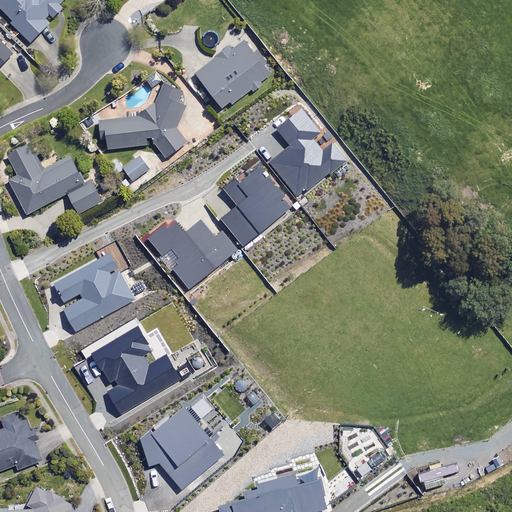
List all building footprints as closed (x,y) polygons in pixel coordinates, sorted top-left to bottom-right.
[(0,0),(0,7),(13,20),(11,22),(31,42),(49,23),(45,19),(50,13),(54,16),(63,7),(58,3),(61,0),(0,0)] [(259,50),(255,53),(243,37),(196,73),(222,108),(230,102),(232,104),(272,74),(264,65),(268,62),(259,50)] [(0,64),(13,52),(0,38),(0,64)] [(176,127),(186,106),(179,103),(184,92),(165,83),(156,101),(136,117),(98,121),(100,141),(107,141),(108,150),(146,146),(145,136),(148,136),(165,160),(188,143),(176,127)] [(269,163),(296,197),(306,190),(307,191),(329,173),(330,175),(347,161),(332,143),(323,150),(313,139),(322,132),(302,108),(276,128),(290,146),(269,163)] [(42,171),(27,144),(7,155),(17,173),(8,177),(27,214),(68,193),(78,213),(103,201),(92,180),(85,183),(71,156),(42,171)] [(149,169),(140,156),(124,169),(134,181),(149,169)] [(237,206),(221,219),(243,246),(291,208),(283,198),(285,196),(261,166),(240,183),(236,178),(223,188),(237,206)] [(173,269),(189,289),(238,250),(223,231),(215,237),(201,219),(185,232),(177,222),(168,229),(165,225),(148,239),(163,256),(172,249),(179,258),(175,261),(178,265),(173,269)] [(63,309),(75,332),(135,300),(119,270),(111,275),(109,272),(118,268),(110,253),(53,283),(64,303),(80,294),(83,298),(63,309)] [(107,392),(121,415),(181,379),(166,354),(149,364),(144,356),(152,352),(148,345),(149,344),(138,325),(91,354),(101,371),(102,370),(110,383),(115,380),(118,385),(107,392)] [(182,490),(224,455),(213,442),(220,436),(217,433),(211,439),(197,422),(212,409),(203,398),(187,410),(184,406),(152,432),(150,430),(140,439),(149,466),(159,464),(182,490)] [(21,421),(17,411),(0,418),(4,427),(0,428),(0,471),(16,465),(18,470),(42,460),(35,441),(39,439),(34,429),(31,431),(26,419),(21,421)] [(264,419),(272,429),(281,422),(274,412),(264,419)] [(318,511),(327,510),(323,497),(326,496),(321,478),(298,485),(296,474),(257,484),(258,489),(243,493),(245,499),(217,506),(219,511),(318,511)] [(72,511),(77,504),(38,484),(27,506),(0,506),(0,511),(72,511)]
